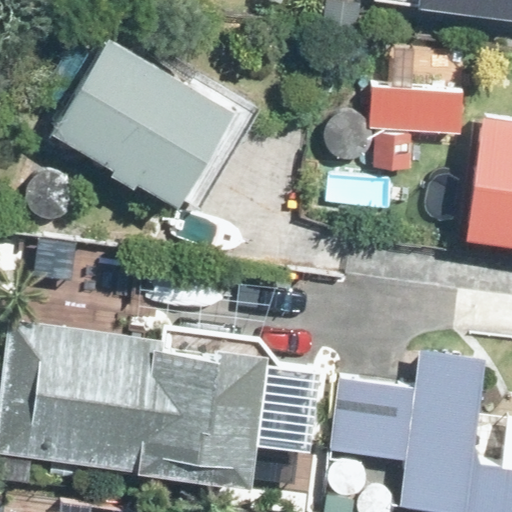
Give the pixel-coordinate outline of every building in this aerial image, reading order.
[(320,0),(319,15),(352,19),(355,0),(320,0)] [(99,10),(41,109),(166,182),(224,83),(99,10)] [(404,73),(450,75),(452,44),(406,42),(404,73)] [(450,75),(404,73),(366,72),(364,115),(458,120),(460,77),(450,75)] [(511,223),(511,95),(473,90),(456,216),(511,223)] [(0,308),(0,442),(242,465),(246,427),(302,432),(311,349),(276,346),(257,322),(160,311),(160,324),(0,307),(0,308)] [(511,452),(470,447),(481,345),(413,336),(409,378),(331,369),(322,437),(398,446),(393,494),(511,507),(511,452)] [(321,484),(320,508),(345,510),(346,486),(321,484)]
